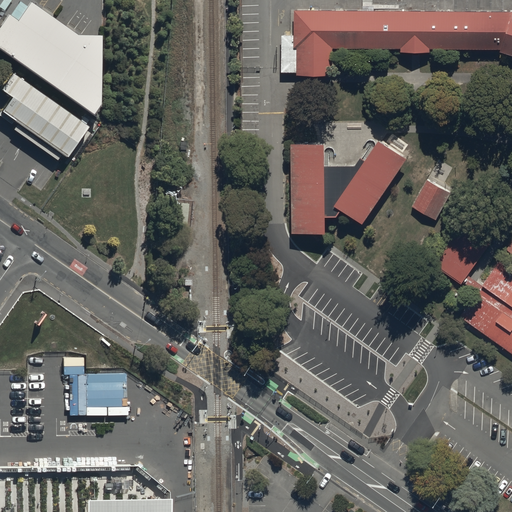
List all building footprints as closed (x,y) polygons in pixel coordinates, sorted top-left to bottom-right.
[(0,47),(90,112),(98,101),(100,34),(76,33),(29,0),(27,0),(14,18),(6,12),(0,20),(0,47)] [(511,6),(511,9),(294,7),(294,33),(293,45),(297,45),(297,69),(297,71),(330,71),(331,45),(400,46),(399,49),(429,49),(429,46),(499,46),(498,47),(511,51),(511,6)] [(281,33),(281,69),(297,69),(297,45),(293,45),(294,33),(281,33)] [(85,122),(8,68),(0,78),(0,85),(7,91),(0,101),(0,113),(61,156),(85,122)] [(348,212),(358,219),(402,153),(374,135),(360,156),(330,200),(337,205),(348,212)] [(320,139),(288,140),(289,228),(321,227),(321,212),(320,161),(320,139)] [(351,161),(320,161),(321,212),(332,212),(337,205),(330,200),(360,156),(356,153),(351,161)] [(426,177),(412,202),(435,216),(449,191),(426,177)] [(460,287),(467,276),(492,237),(464,219),(432,270),(460,287)] [(511,271),(498,261),(481,284),(475,292),(458,317),(511,354),(511,271)] [(167,511),(168,492),(84,493),(83,511),(167,511)]
